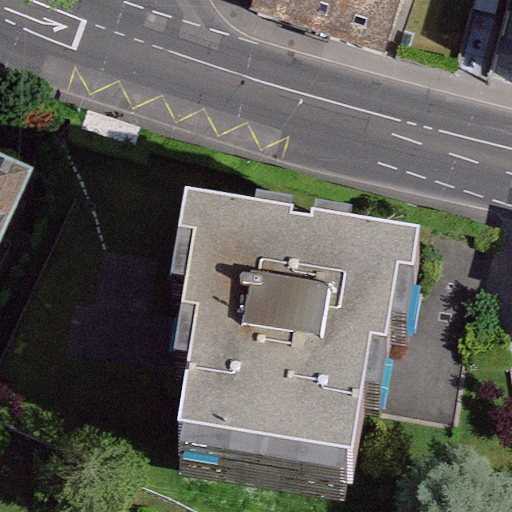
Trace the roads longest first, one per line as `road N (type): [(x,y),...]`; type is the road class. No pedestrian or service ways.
road 1 (primary): [(142,49),(511,157)]
road 2 (primary): [(0,23),(142,49)]
